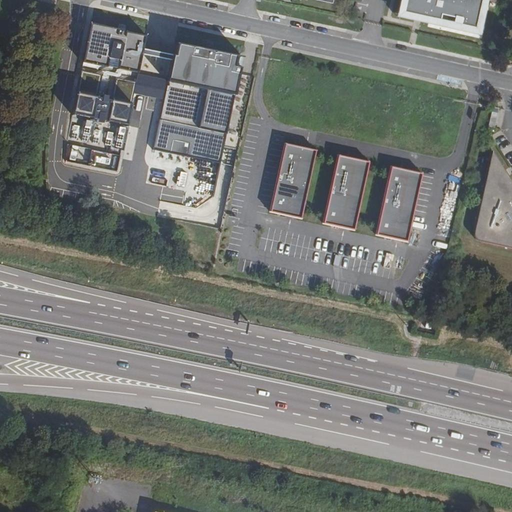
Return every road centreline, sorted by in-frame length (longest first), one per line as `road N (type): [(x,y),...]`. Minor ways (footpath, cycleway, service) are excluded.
road 1 (motorway): [(511,411),(86,311)]
road 2 (unclassified): [(137,0),(511,82)]
road 3 (motorway): [(0,340),(277,396)]
road 4 (motorway): [(0,380),(236,406),(277,396)]
road 5 (motorway): [(277,396),(511,451)]
